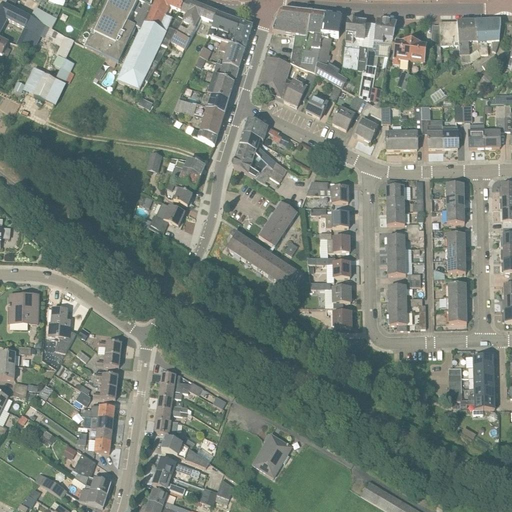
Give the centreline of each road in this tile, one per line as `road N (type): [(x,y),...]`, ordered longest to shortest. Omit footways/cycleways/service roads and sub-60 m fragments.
road 1 (residential): [(503,8),(268,4)]
road 2 (residential): [(189,273),(241,106)]
road 3 (residential): [(121,511),(148,339)]
road 4 (residential): [(379,336),(372,327),(367,192),(373,168)]
road 5 (residential): [(481,340),(478,170)]
road 6 (residential): [(148,339),(62,282),(0,274)]
road 7 (residential): [(241,106),(373,168)]
